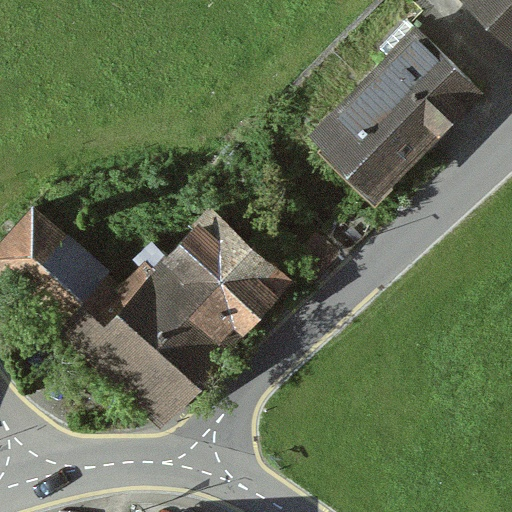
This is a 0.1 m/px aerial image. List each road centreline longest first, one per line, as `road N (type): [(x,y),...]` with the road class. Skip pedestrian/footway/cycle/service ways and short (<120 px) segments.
road 1 (tertiary): [(203,460),(231,401),(511,139)]
road 2 (tertiary): [(203,460),(23,468)]
